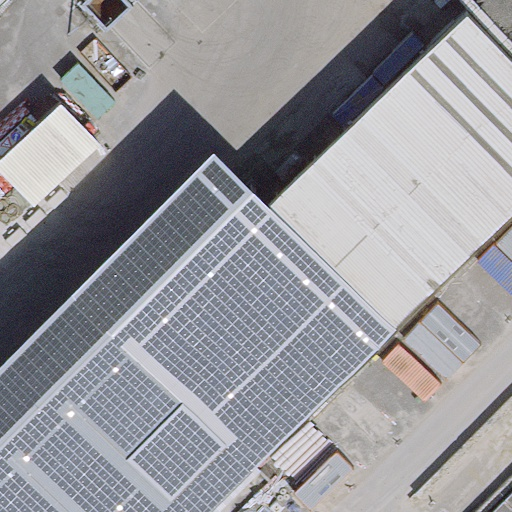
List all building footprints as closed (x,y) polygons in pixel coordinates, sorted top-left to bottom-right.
[(0,0),(0,12),(12,1),(12,0),(0,0)] [(402,75),(412,85),(511,193),(511,44),(476,6),(402,75)] [(511,193),(412,85),(287,203),(410,333),(511,236),(511,193)] [(71,90),(4,151),(44,195),(112,134),(71,90)] [(0,511),(198,511),(256,455),(111,309),(0,420),(0,511)]
